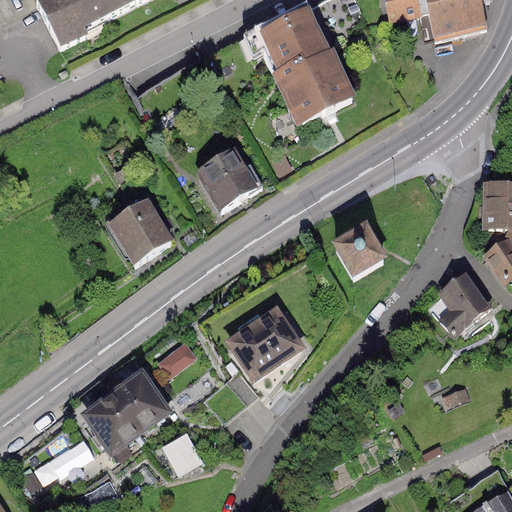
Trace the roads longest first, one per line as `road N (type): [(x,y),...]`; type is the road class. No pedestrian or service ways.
road 1 (secondary): [(0,431),(251,245),(451,119)]
road 2 (residential): [(238,511),(289,430),(448,239),(468,163),(451,119)]
road 3 (residential): [(260,0),(0,133)]
road 4 (residential): [(345,511),(511,432)]
